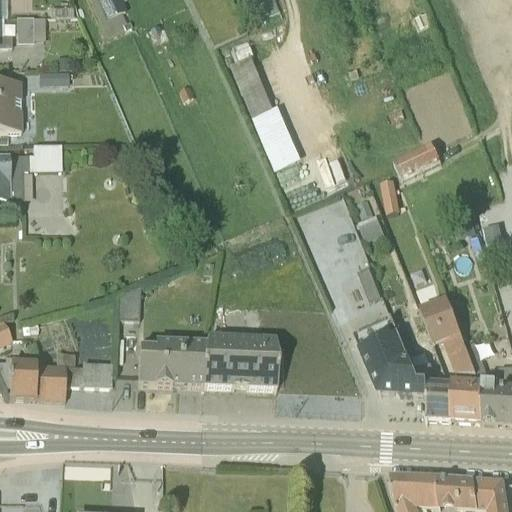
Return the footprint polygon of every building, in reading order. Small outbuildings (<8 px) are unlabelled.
[(86,0),(105,41),(130,31),(128,25),(125,27),(121,17),(126,15),(119,0),(86,0)] [(249,0),(259,23),(279,15),(272,0),(249,0)] [(352,0),(350,0),(328,9),(332,19),(341,43),(351,39),(342,14),(356,9),(352,0)] [(72,11),(49,12),(50,22),(73,21),(72,11)] [(0,54),(10,54),(10,42),(3,42),(3,24),(0,23),(0,54)] [(16,24),(16,49),(31,49),(32,46),(43,46),(43,24),(16,24)] [(55,62),(56,74),(71,73),(71,62),(55,62)] [(251,123),(272,115),(251,63),(230,71),(251,123)] [(38,78),(38,91),(67,90),(67,77),(38,78)] [(0,138),(21,138),(21,113),(19,113),(19,111),(21,111),(20,89),(0,88),(0,138)] [(422,153),(392,168),(401,186),(439,167),(431,149),(422,153)] [(0,162),(0,206),(22,206),(21,177),(27,177),(27,178),(61,177),(60,151),(32,151),(32,161),(0,162)] [(394,186),(380,188),(385,221),(400,219),(394,186)] [(375,221),(356,229),(364,249),(384,241),(375,221)] [(457,230),(454,231),(457,243),(475,239),(472,226),(469,227),(468,221),(456,224),(457,230)] [(356,279),(368,309),(381,304),(369,274),(356,279)] [(117,304),(116,326),(138,327),(139,294),(117,304)] [(455,428),(481,429),(482,381),(475,380),(446,305),(418,315),(435,353),(444,349),(455,379),(456,387),(455,428)] [(224,306),(224,336),(264,337),(265,307),(224,306)] [(378,402),(426,403),(426,426),(450,428),(450,389),(439,388),(424,359),(409,365),(392,325),(390,324),(353,340),(353,341),(377,401),(378,402)] [(35,371),(41,371),(33,349),(22,351),(11,346),(2,328),(0,328),(0,395),(4,405),(34,406),(35,371)] [(204,349),(202,394),(233,395),(244,395),(274,396),(274,345),(246,344),(235,344),(209,343),(206,343),(206,349),(204,349)] [(202,394),(204,349),(154,347),(154,349),(138,348),(138,354),(136,391),(202,394)] [(475,349),(465,354),(475,380),(482,381),(482,390),(481,429),(503,430),(506,375),(499,374),(498,393),(496,393),(495,390),(495,379),(487,379),(475,349)] [(35,371),(34,406),(64,407),(64,392),(65,360),(55,360),(55,372),(41,371),(35,371)] [(65,360),(64,392),(110,393),(111,371),(81,370),(81,374),(73,374),(74,361),(65,360)] [(503,430),(511,430),(511,374),(506,375),(503,430)] [(471,511),(473,486),(434,483),(389,482),(394,509),(395,511),(471,511)] [(501,488),(473,486),(471,511),(504,511),(502,489),(501,488)]
